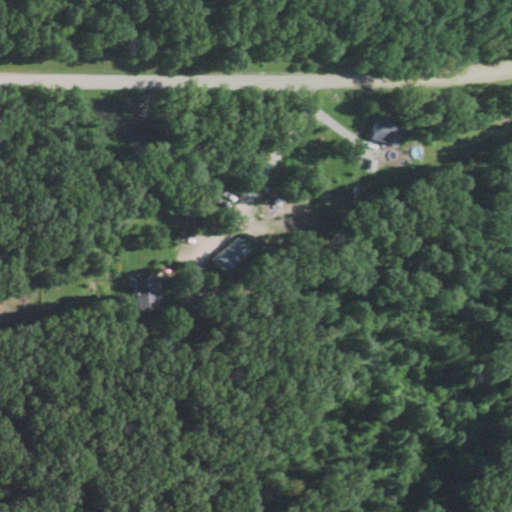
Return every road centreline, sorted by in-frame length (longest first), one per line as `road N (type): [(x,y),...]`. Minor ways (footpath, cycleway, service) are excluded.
road 1 (residential): [(511,54),(404,71),(0,65)]
road 2 (residential): [(303,72),(297,117),(244,167),(221,209)]
